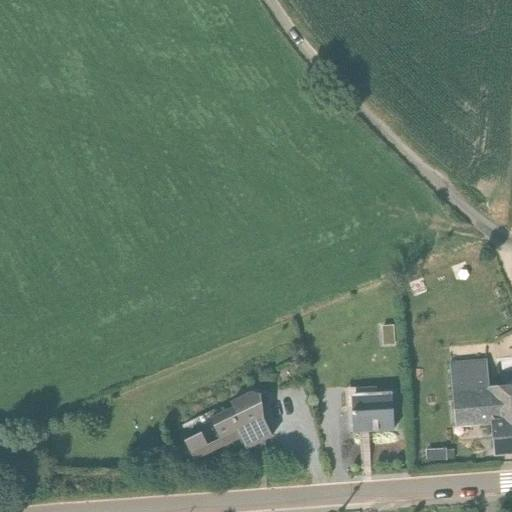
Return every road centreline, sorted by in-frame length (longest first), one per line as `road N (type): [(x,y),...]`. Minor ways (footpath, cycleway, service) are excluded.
road 1 (tertiary): [(511,482),(117,511)]
road 2 (unclassified): [(511,242),(423,173),(322,72),(269,0)]
